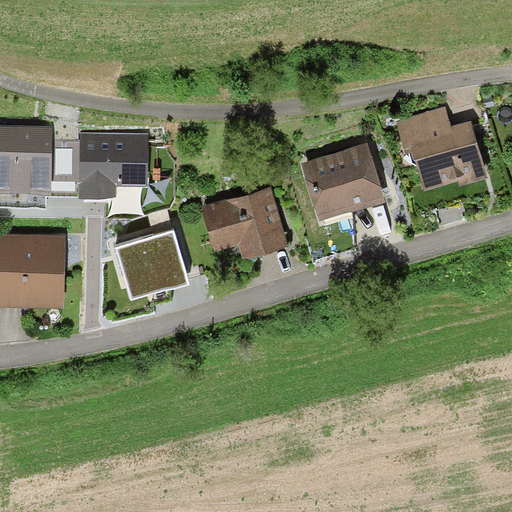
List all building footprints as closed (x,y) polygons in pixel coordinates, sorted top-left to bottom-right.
[(405,119),(425,178),(459,167),(461,173),(484,165),(466,114),(448,121),(443,107),(405,119)] [(49,125),(0,124),(0,180),(49,181),(49,125)] [(150,129),(83,128),(82,192),(115,193),(115,180),(149,181),(150,129)] [(79,188),(77,146),(55,147),(56,189),(79,188)] [(306,165),(320,210),(381,192),(374,170),(367,146),(306,165)] [(122,200),(137,199),(136,183),(121,184),(122,200)] [(203,206),(214,240),(240,232),(246,250),(266,244),(283,239),(267,187),(203,206)] [(186,275),(171,225),(118,240),(133,290),(160,282),(186,275)] [(0,236),(0,297),(27,297),(60,297),(60,236),(0,236)]
